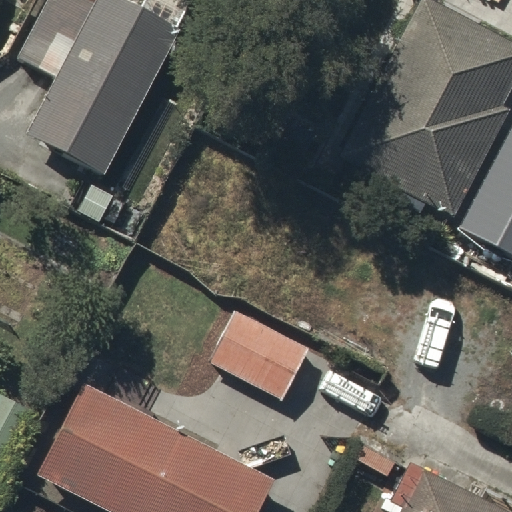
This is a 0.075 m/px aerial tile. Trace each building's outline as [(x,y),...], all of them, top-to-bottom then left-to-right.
[(178,25),(131,0),(43,0),(15,53),(52,72),(22,128),(101,170),(178,25)] [(449,213),(505,106),(499,102),(511,76),(511,34),(446,0),(408,0),(330,152),(449,213)] [(511,117),(455,223),(511,253),(511,117)] [(110,192),(89,181),(74,208),(95,219),(110,192)] [(306,345),(230,308),(205,358),(280,396),(306,345)] [(245,511),(265,475),(77,381),(32,469),(117,511),(245,511)] [(32,409),(0,391),(0,462),(2,464),(32,409)] [(511,511),(511,509),(406,458),(386,498),(397,503),(392,511),(511,511)]
